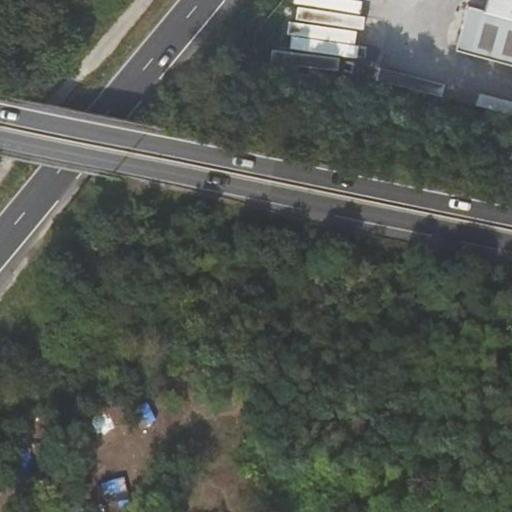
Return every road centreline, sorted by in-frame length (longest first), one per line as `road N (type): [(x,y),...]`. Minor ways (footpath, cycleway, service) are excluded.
road 1 (motorway): [(511,225),(0,119)]
road 2 (motorway): [(0,138),(511,242)]
road 3 (trunk): [(0,246),(204,0)]
road 4 (track): [(139,0),(0,168)]
